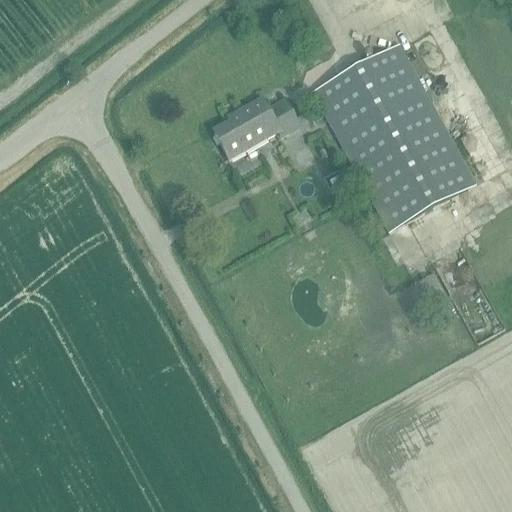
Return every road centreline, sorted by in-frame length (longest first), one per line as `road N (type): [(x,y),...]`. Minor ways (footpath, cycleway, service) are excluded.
road 1 (unclassified): [(288,511),(72,102)]
road 2 (unclassified): [(72,102),(201,0)]
